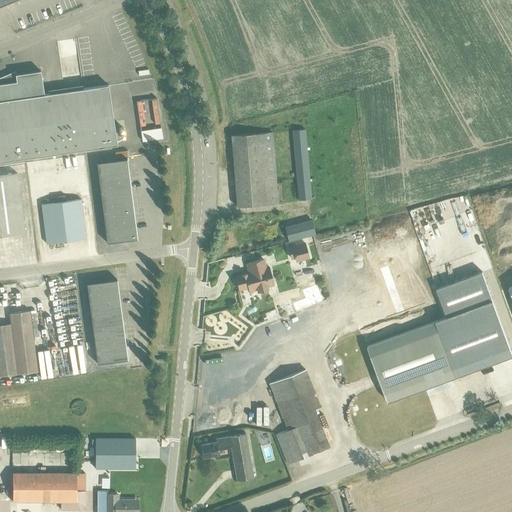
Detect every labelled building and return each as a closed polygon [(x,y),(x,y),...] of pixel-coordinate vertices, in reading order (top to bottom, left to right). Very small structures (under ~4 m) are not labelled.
[(0,161),(117,144),(108,85),(44,94),(40,71),(16,74),(15,71),(0,77),(0,161)] [(162,130),(162,107),(154,107),(154,102),(145,102),(145,109),(142,109),(142,130),(162,130)] [(311,199),(305,129),(292,130),(298,200),(311,199)] [(166,131),(144,132),(145,143),(166,142),(166,131)] [(272,132),(231,135),(231,136),(237,207),(277,204),(272,132)] [(99,183),(129,179),(127,159),(96,162),(99,183)] [(0,236),(25,233),(17,173),(0,175),(0,236)] [(129,179),(99,183),(101,203),(132,199),(129,179)] [(41,204),(46,244),(86,239),(81,199),(41,204)] [(134,218),(132,199),(101,203),(104,222),(134,218)] [(137,239),(134,218),(104,222),(106,243),(137,239)] [(288,241),(315,234),(311,219),(284,227),(288,241)] [(305,243),(288,248),(290,258),(294,257),(295,261),(309,257),(305,243)] [(236,279),(234,281),(236,285),(238,286),(238,289),(248,287),(249,290),(257,288),(258,292),(260,291),(262,293),(265,292),(266,291),(267,289),(266,285),(273,284),(269,267),(265,268),(263,259),(247,263),(250,275),(246,276),(245,273),(235,276),(236,279)] [(482,272),(437,289),(447,317),(444,318),(436,321),(457,377),(511,356),(511,352),(493,300),(482,272)] [(89,304),(119,300),(117,279),(86,283),(89,304)] [(305,298),(292,303),(296,312),(323,301),(316,285),(302,290),(305,298)] [(122,319),(119,300),(89,304),(91,323),(122,319)] [(0,376),(37,371),(31,321),(29,310),(9,313),(10,323),(0,324),(0,376)] [(122,319),(91,323),(94,343),(125,339),(122,319)] [(436,321),(368,346),(388,402),(434,385),(451,379),(457,377),(436,321)] [(125,339),(94,343),(97,363),(127,359),(125,339)] [(271,406),(245,415),(251,430),(276,421),(271,406)] [(298,425),(275,434),(287,463),(310,454),(298,425)] [(216,442),(201,445),(203,458),(219,455),(218,450),(231,448),(236,480),(253,477),(245,433),(222,438),(216,439),(216,442)] [(135,438),(95,438),(95,468),(135,468),(135,438)] [(85,506),(85,473),(76,473),(12,473),(12,501),(60,501),(60,509),(82,509),(85,506)] [(107,489),(97,489),(96,511),(133,511),(133,499),(118,499),(118,493),(107,493),(107,489)]
